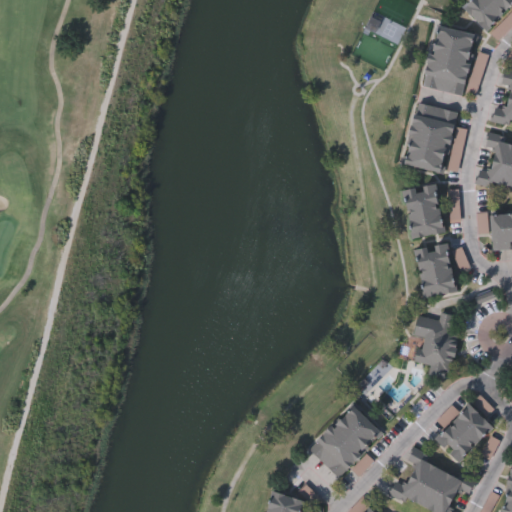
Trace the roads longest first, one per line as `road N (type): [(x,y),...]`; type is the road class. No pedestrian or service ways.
road 1 (track): [(138,0),(67,239),(0,511)]
road 2 (residential): [(484,385),(468,385),(447,402),(332,511)]
road 3 (residential): [(474,198),(478,139),(511,45)]
